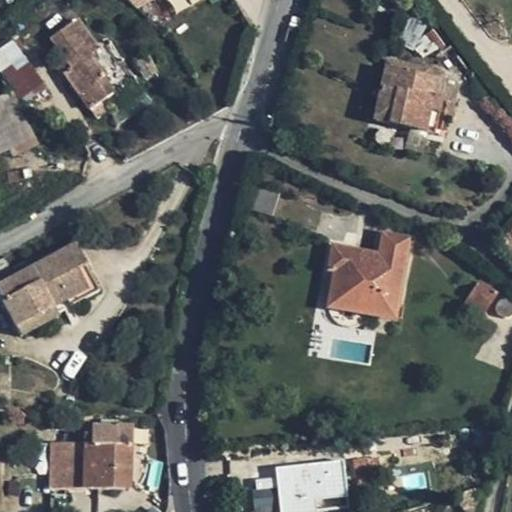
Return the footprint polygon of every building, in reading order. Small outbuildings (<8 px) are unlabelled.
[(127,0),(132,10),(154,0),(127,0)] [(169,0),(175,12),(199,0),(169,0)] [(55,45),(84,28),(78,20),(52,39),(55,45)] [(84,28),(55,45),(71,68),(64,73),(82,95),(107,75),(92,53),(98,48),(84,28)] [(0,72),(17,101),(43,85),(15,39),(0,47),(0,72)] [(374,121),(428,131),(432,112),(451,115),(457,87),(428,80),(430,71),(388,62),(374,121)] [(0,157),(34,146),(15,91),(0,95),(0,157)] [(246,208),(271,215),(278,192),(254,184),(246,208)] [(333,273),(329,307),(395,318),(410,238),(382,232),(378,254),(332,246),(329,270),(333,273)] [(73,246),(0,283),(0,295),(22,337),(56,318),(52,309),(64,302),(65,302),(69,306),(96,289),(73,246)] [(478,282),(469,296),(485,307),(495,293),(478,282)] [(480,315),(485,307),(469,296),(463,304),(480,315)] [(493,422),(469,425),(472,443),(494,441),(493,422)] [(130,428),(94,426),(93,435),(86,436),(85,445),(53,445),(51,486),(127,489),(130,428)] [(376,461),(367,463),(369,474),(377,473),(378,469),(379,466),(376,461)] [(342,463),(284,468),(285,484),(278,486),(282,511),(304,511),(315,511),(315,500),(346,496),(342,463)] [(275,478),(257,480),(258,488),(276,485),(275,478)] [(276,511),(272,489),(252,492),(253,507),(266,506),(266,511),(276,511)] [(456,494),(457,497),(468,511),(476,511),(477,499),(474,489),(456,494)]
